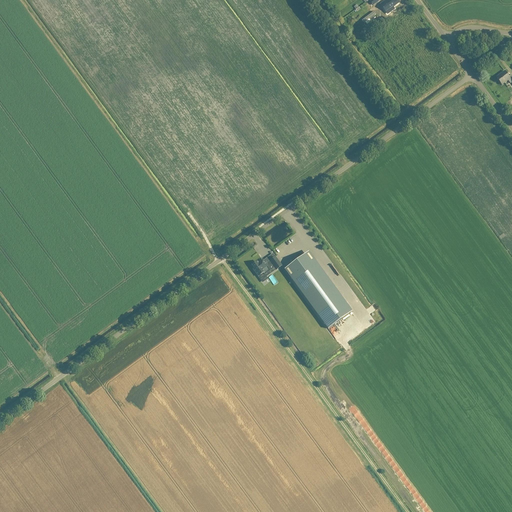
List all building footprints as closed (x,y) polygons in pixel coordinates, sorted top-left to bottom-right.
[(397,0),(387,0),(383,3),(388,10),(392,7),(399,2),(397,0)] [(373,13),(362,21),(364,24),(369,20),(370,22),(375,19),(374,17),(375,15),(373,13)] [(496,78),(501,85),(508,81),(510,84),(511,83),(511,84),(511,76),(511,75),(508,77),(505,72),(496,78)] [(328,330),(352,312),(314,260),(310,263),(305,256),(288,267),(294,275),(290,278),(328,330)] [(276,270),(282,266),(275,257),(269,262),(270,262),(265,265),(262,261),(258,264),(257,262),(252,266),(255,269),(253,270),(258,277),(263,274),(264,275),(274,268),(276,270)] [(308,358),(313,366),(318,363),(313,355),(308,358)]
